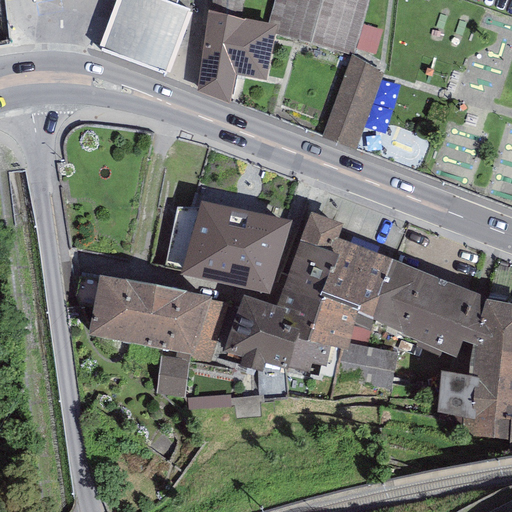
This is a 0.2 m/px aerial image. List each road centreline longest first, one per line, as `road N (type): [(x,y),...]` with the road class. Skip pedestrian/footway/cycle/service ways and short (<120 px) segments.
road 1 (secondary): [(56,77),(191,112),(511,240)]
road 2 (residential): [(27,78),(89,511)]
